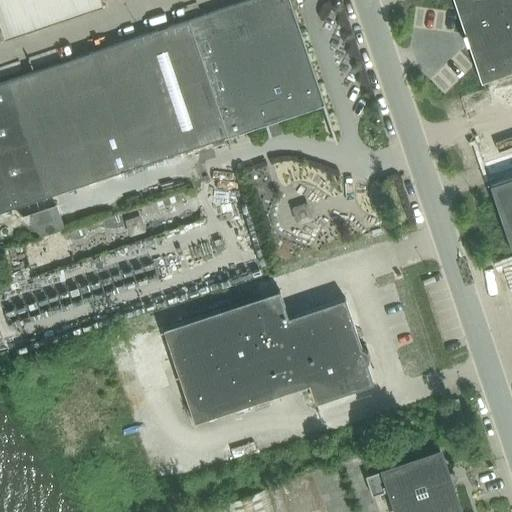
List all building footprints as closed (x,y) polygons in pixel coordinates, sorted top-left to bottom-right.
[(0,211),(1,211),(47,195),(110,175),(185,150),(218,138),(226,136),(255,126),(297,112),(323,103),(313,75),(310,65),(297,27),(293,15),(291,10),(287,0),(248,0),(0,83),(0,211)] [(0,0),(0,26),(4,39),(103,5),(101,0),(0,0)] [(511,0),(453,0),(481,82),(511,71),(511,0)] [(511,177),(489,185),(511,253),(511,177)] [(279,290),(263,295),(163,328),(194,421),(308,383),(314,402),(373,382),(366,363),(369,357),(365,344),(354,347),(352,340),(362,336),(360,330),(354,328),(344,298),(287,317),(279,290)] [(415,430),(412,420),(406,422),(409,432),(415,430)] [(442,511),(458,507),(454,495),(439,450),(364,475),(371,495),(389,489),(397,511),(442,511)] [(154,458),(157,482),(181,478),(178,455),(154,458)] [(273,511),(266,488),(224,501),(227,511),(273,511)]
